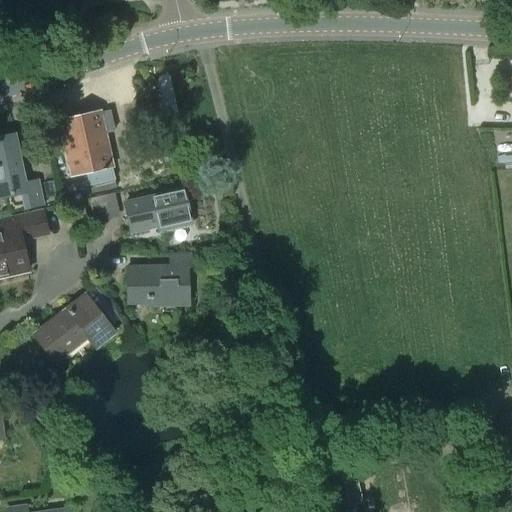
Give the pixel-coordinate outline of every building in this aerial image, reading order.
[(100,112),(58,122),(70,177),(85,173),(88,186),(89,186),(91,194),(116,188),(111,167),(112,167),(104,133),(113,131),(109,112),(100,113),(100,112)] [(170,133),(179,131),(177,119),(167,121),(170,133)] [(0,197),(21,193),(25,210),(43,206),(38,181),(24,184),(14,135),(0,137),(0,197)] [(124,203),(131,233),(158,226),(159,232),(191,225),(183,190),(124,203)] [(119,216),(114,194),(88,200),(93,222),(119,216)] [(82,204),(68,208),(74,232),(88,229),(82,204)] [(0,231),(0,277),(28,272),(21,241),(47,235),(42,210),(0,219),(0,228),(1,231),(0,231)] [(127,299),(148,298),(149,305),(187,304),(187,268),(190,268),(190,254),(168,255),(168,268),(127,268),(127,299)] [(33,335),(55,363),(87,337),(95,348),(113,333),(84,296),(33,335)] [(511,413),(498,416),(510,481),(511,480),(511,413)]
